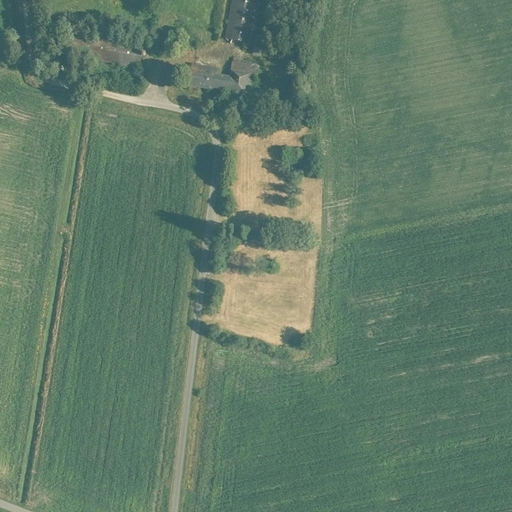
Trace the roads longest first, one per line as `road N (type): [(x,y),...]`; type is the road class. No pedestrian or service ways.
road 1 (unclassified): [(174,511),(217,141),(198,116),(137,100)]
road 2 (track): [(137,100),(43,75),(27,0)]
